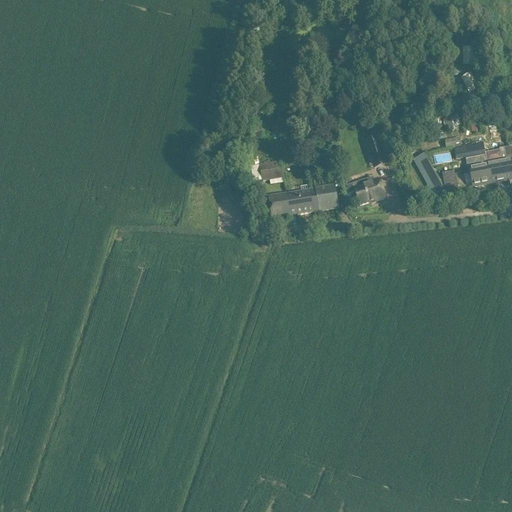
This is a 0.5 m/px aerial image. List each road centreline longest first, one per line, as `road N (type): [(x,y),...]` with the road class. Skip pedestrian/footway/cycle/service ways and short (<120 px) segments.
road 1 (unclassified): [(258,182),(270,230),(511,212)]
road 2 (track): [(258,182),(253,145),(207,137),(241,0)]
